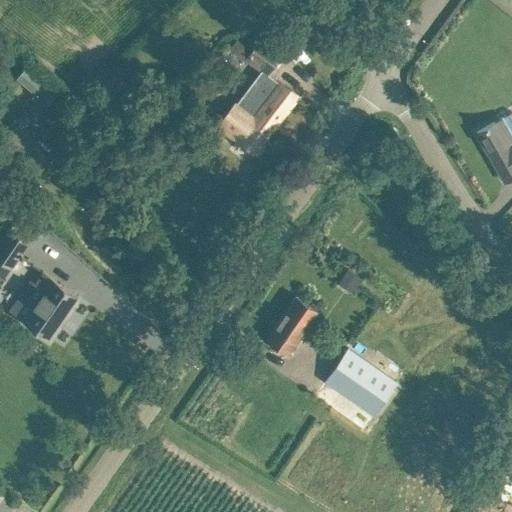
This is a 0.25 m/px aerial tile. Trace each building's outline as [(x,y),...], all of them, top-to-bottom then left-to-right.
[(280,54),(259,39),(246,56),(267,72),(280,54)] [(47,105),(57,93),(26,66),(16,78),(34,94),(31,97),(39,104),(42,100),(47,105)] [(280,82),(274,89),(259,77),(244,97),(240,94),(218,123),(237,137),(244,129),(261,142),(296,94),(280,82)] [(494,121),(476,131),(504,180),(511,175),(511,142),(508,144),(494,121)] [(0,141),(0,170),(22,190),(33,179),(53,157),(16,124),(0,141)] [(0,260),(12,268),(29,241),(8,228),(0,240),(0,260)] [(30,278),(8,309),(21,319),(22,318),(47,336),(77,294),(42,269),(34,281),(30,278)] [(348,271),(342,281),(353,289),(360,279),(348,271)] [(287,354),(318,309),(296,294),(265,338),(287,354)] [(397,381),(348,346),(314,395),(363,429),(397,381)]
